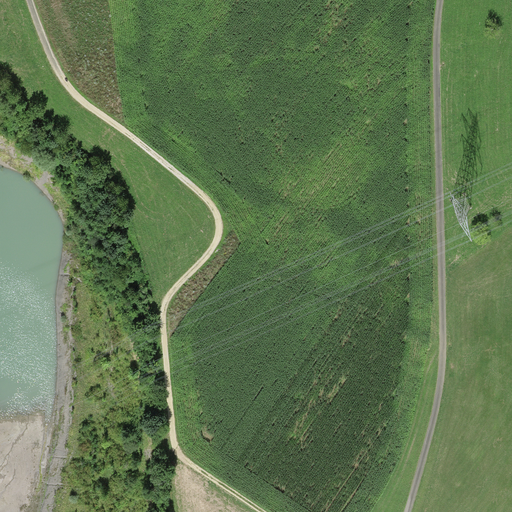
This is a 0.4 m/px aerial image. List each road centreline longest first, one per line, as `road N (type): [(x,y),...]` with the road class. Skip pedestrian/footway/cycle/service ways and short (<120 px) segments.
road 1 (track): [(29,0),(74,98),(216,215),(220,228),(209,254),(161,307),(173,448),(257,511)]
road 2 (track): [(439,0),(443,357),(407,511)]
